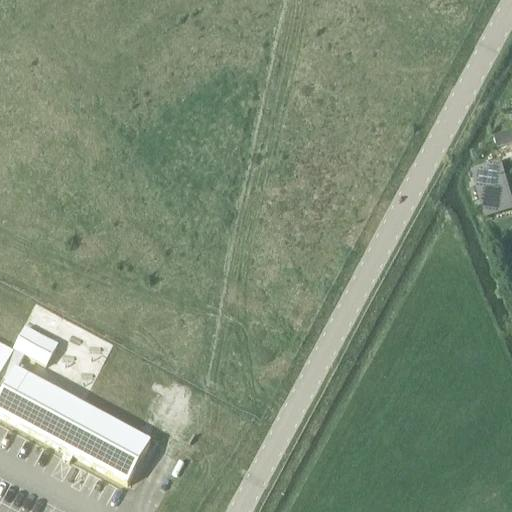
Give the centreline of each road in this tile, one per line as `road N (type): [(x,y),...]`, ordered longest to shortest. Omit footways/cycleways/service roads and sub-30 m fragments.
road 1 (unclassified): [(511,7),(244,511)]
road 2 (unknown): [(122,511),(0,449)]
